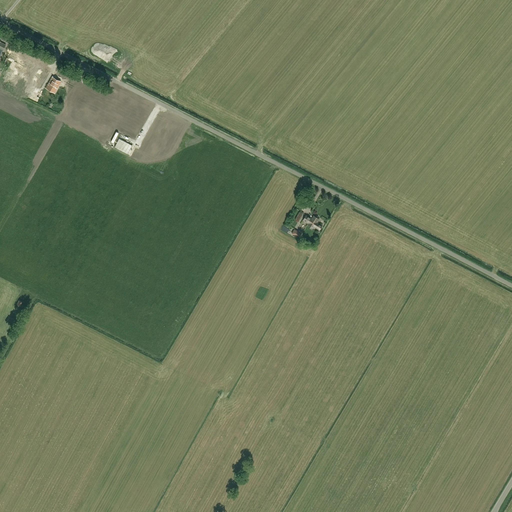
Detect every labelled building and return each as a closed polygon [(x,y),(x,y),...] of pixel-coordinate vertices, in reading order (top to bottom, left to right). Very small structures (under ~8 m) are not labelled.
[(37,60),(30,56),(24,67),(31,71),(37,60)] [(55,93),(61,82),(52,77),(46,88),(55,93)] [(116,100),(122,103),(126,97),(121,93),(116,100)] [(119,138),(115,147),(128,154),(133,145),(119,138)] [(314,216),(312,219),(306,215),(303,221),(308,224),(307,225),(314,229),(315,227),(319,230),(322,225),(318,222),(319,219),(317,218),(318,218),(318,217),(315,216),(314,216)] [(294,229),(291,233),(296,236),(297,235),(300,237),(302,234),(298,232),(299,232),(294,229)]
